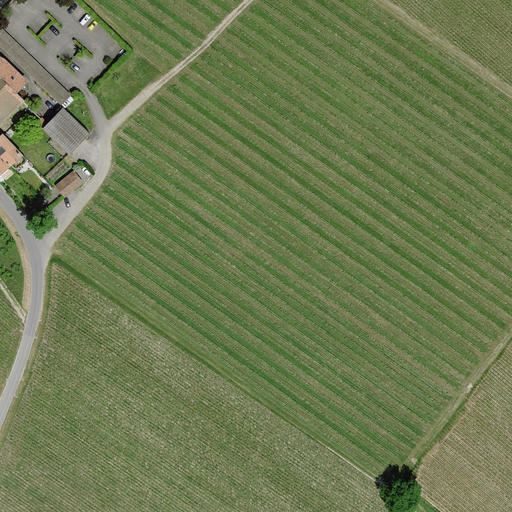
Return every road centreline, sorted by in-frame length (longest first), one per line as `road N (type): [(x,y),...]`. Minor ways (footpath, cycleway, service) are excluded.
road 1 (unclassified): [(0,419),(33,326),(39,280),(32,241),(0,193)]
road 2 (track): [(435,511),(400,483),(511,332)]
road 3 (track): [(103,131),(251,0)]
road 4 (track): [(511,94),(377,0)]
